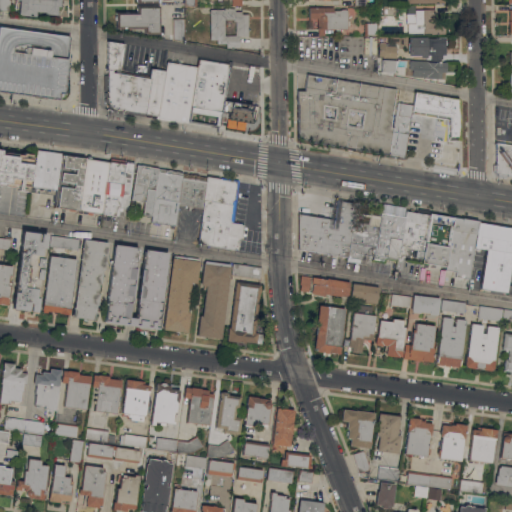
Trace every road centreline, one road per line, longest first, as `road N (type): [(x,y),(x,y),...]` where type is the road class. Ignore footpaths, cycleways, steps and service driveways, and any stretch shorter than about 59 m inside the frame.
road 1 (residential): [(511,403),(0,334)]
road 2 (residential): [(279,163),(292,349),(354,511)]
road 3 (secondary): [(511,201),(279,163)]
road 4 (residential): [(478,0),(479,196)]
road 5 (secondary): [(279,163),(89,133)]
road 6 (residential): [(278,0),(279,163)]
road 7 (residential): [(89,0),(89,133)]
